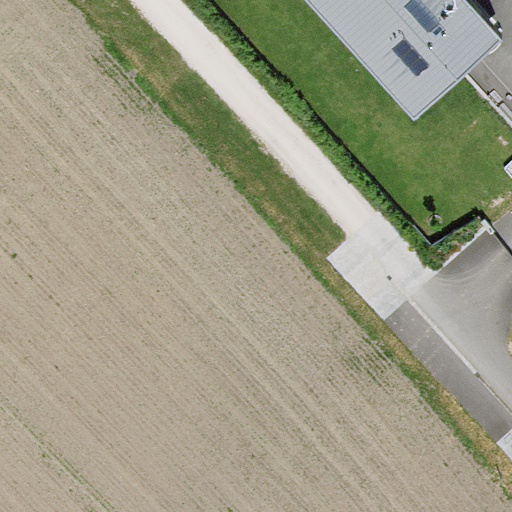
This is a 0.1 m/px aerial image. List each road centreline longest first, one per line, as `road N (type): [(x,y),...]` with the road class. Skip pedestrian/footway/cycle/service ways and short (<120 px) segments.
road 1 (track): [(156,0),(365,225)]
road 2 (residential): [(365,225),(511,383)]
